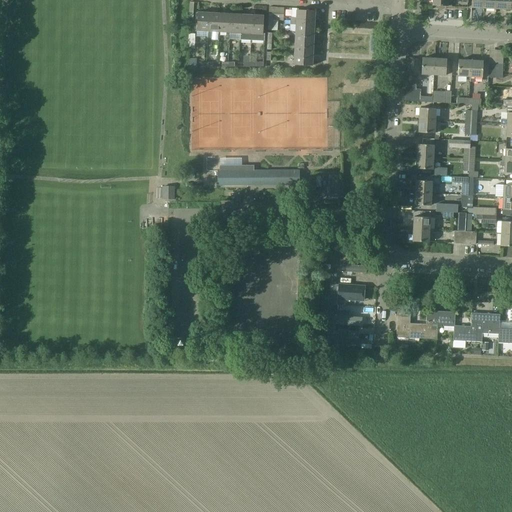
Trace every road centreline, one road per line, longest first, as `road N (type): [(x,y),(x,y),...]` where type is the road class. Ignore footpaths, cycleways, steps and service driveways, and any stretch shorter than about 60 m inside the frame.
road 1 (residential): [(384,258),(397,29)]
road 2 (residential): [(511,265),(384,258)]
